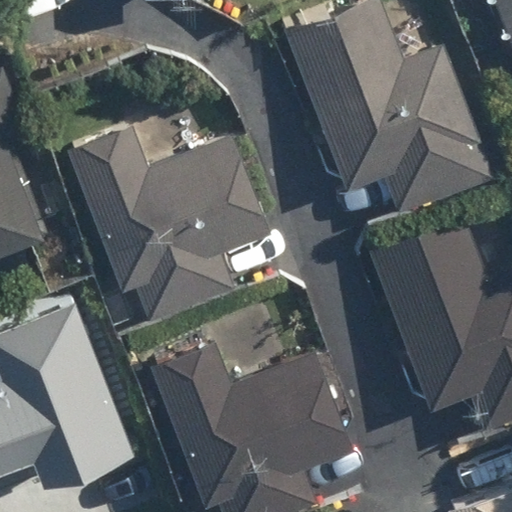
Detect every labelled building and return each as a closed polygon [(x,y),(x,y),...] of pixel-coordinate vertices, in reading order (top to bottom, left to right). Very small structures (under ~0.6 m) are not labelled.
[(387,206),(487,166),(435,36),(392,53),(370,0),(339,0),(279,24),(341,182),(373,169),(387,206)] [(511,0),(481,0),(511,77),(511,0)] [(0,240),(32,229),(0,144),(0,125),(17,119),(0,74),(0,240)] [(216,245),(265,226),(228,128),(146,160),(129,116),(61,142),(129,322),(231,284),(216,245)] [(457,206),(364,240),(422,401),(464,386),(477,422),(511,409),(511,261),(481,273),(457,206)] [(128,422),(118,394),(82,299),(71,269),(0,295),(0,437),(10,434),(21,462),(128,422)] [(148,359),(216,511),(280,511),(317,496),(303,464),(351,442),(308,345),(230,380),(209,332),(148,359)] [(511,511),(511,473),(445,501),(449,511),(511,511)]
